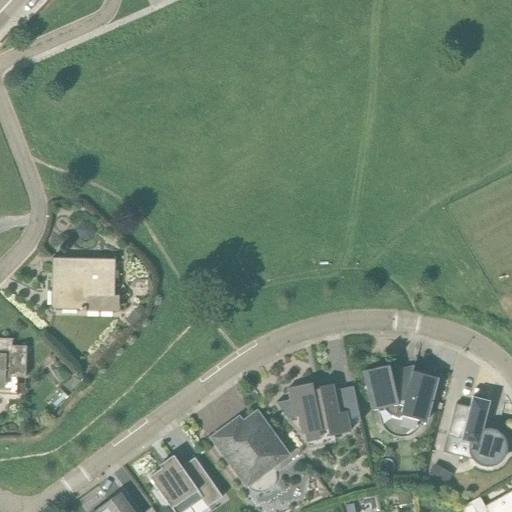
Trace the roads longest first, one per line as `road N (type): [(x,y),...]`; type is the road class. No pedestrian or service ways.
road 1 (residential): [(511,372),(475,343),(416,324),(348,316),(294,327),(35,504)]
road 2 (residential): [(0,266),(36,199),(0,98)]
